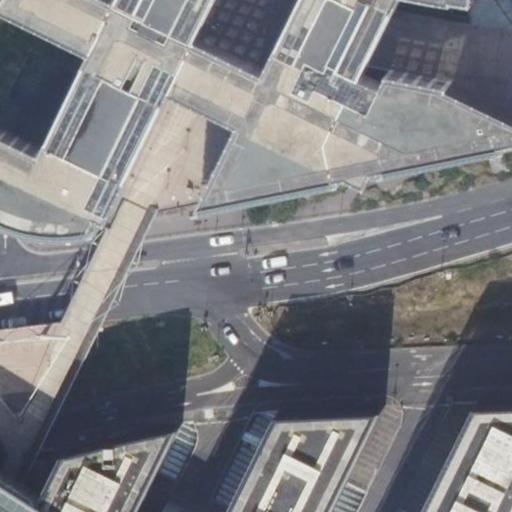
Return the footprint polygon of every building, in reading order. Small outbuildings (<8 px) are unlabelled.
[(80,230),(90,228),(112,225),(165,117),(185,78),(210,25),(157,0),(0,0),(0,212),(2,214),(13,220),(50,229),(59,230),(80,230)] [(165,0),(157,0),(210,25),(212,22),(165,0)] [(165,0),(212,22),(221,0),(165,0)] [(311,0),(292,37),(313,47),(314,45),(323,50),(327,42),(344,51),(347,45),(378,61),(406,7),(392,0),(311,0)] [(255,114),(281,59),(210,25),(185,78),(255,114)] [(382,163),(511,135),(511,102),(439,67),(405,58),(399,72),(378,61),(347,45),(344,51),(327,42),(323,50),(314,45),(313,47),(292,37),(281,59),(255,114),(238,149),(215,199),(360,168),(373,177),(382,163)] [(511,511),(511,399),(475,401),(419,511),(511,511)] [(330,511),(383,405),(278,410),(226,511),(330,511)] [(62,451),(38,500),(32,511),(136,511),(181,422),(155,427),(120,435),(86,444),(62,451)] [(0,465),(0,474),(7,479),(15,484),(19,478),(0,465)] [(0,511),(32,511),(38,500),(23,490),(15,484),(7,479),(0,474),(0,511)] [(159,511),(191,511),(166,500),(159,511)]
